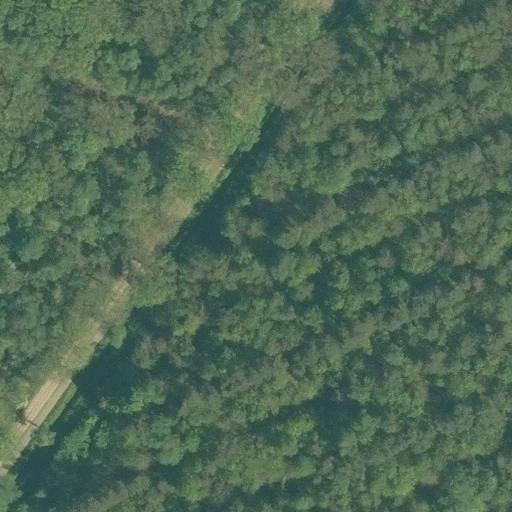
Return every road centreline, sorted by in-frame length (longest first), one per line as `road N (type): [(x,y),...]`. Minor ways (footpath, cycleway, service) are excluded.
road 1 (track): [(0,457),(228,132)]
road 2 (track): [(228,132),(0,62)]
road 3 (track): [(228,132),(321,0)]
